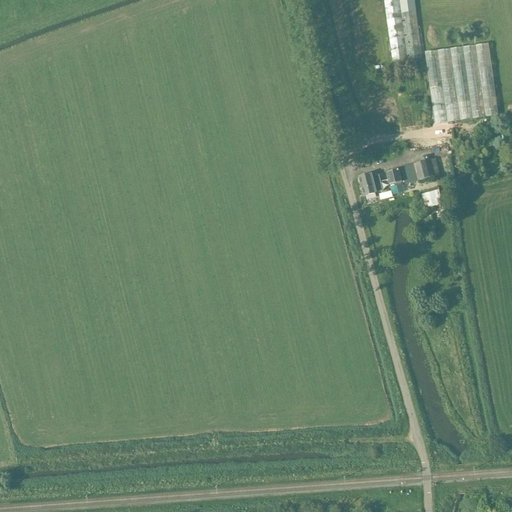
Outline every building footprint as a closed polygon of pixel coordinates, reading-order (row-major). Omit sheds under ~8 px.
[(384,0),(393,63),(422,59),(414,0),(384,0)] [(425,53),(435,125),(499,116),(489,44),(425,53)] [(403,168),(408,184),(440,175),(436,159),(403,168)] [(386,174),(389,186),(402,183),(399,170),(386,174)] [(365,197),(377,193),(383,192),(379,176),(376,177),(375,174),(360,178),(365,197)] [(439,188),(420,193),(425,209),(443,205),(439,188)]
